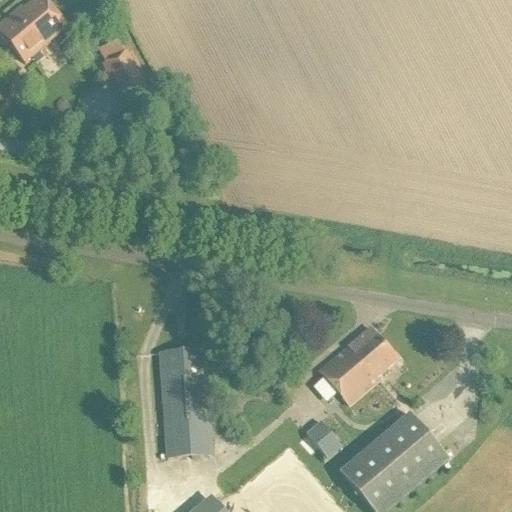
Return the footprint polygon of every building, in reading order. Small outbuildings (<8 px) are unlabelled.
[(0,40),(24,70),(69,33),(41,0),(40,0),(24,13),(22,11),(0,28),(0,31),(1,32),(0,33),(0,40)] [(77,52),(69,42),(60,49),(68,59),(77,52)] [(149,95),(129,55),(102,69),(110,86),(113,84),(119,96),(117,97),(123,109),(149,95)] [(380,383),(377,380),(398,362),(371,330),(320,374),(350,409),(380,383)] [(208,353),(161,356),(168,461),(215,458),(208,353)] [(340,479),(368,511),(395,511),(450,466),(410,419),(340,479)] [(306,439),(327,465),(342,453),(321,427),(306,439)] [(220,511),(208,498),(190,511),(220,511)]
